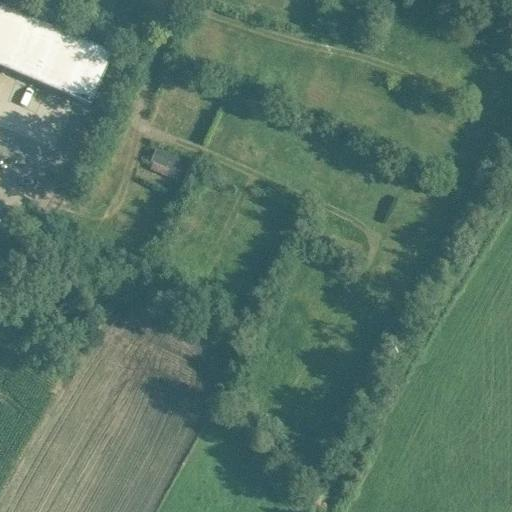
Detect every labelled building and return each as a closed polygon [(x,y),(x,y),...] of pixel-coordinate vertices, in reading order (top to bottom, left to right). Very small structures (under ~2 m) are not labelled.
[(0,7),(0,68),(89,107),(111,55),(0,7)] [(171,79),(156,114),(168,119),(183,83),(171,79)] [(284,101),(295,106),(300,96),(288,91),(284,101)] [(155,151),(149,166),(184,180),(190,165),(155,151)] [(175,182),(170,193),(183,199),(188,188),(175,182)] [(0,230),(10,221),(0,209),(0,230)] [(136,253),(131,262),(139,267),(145,258),(136,253)]
